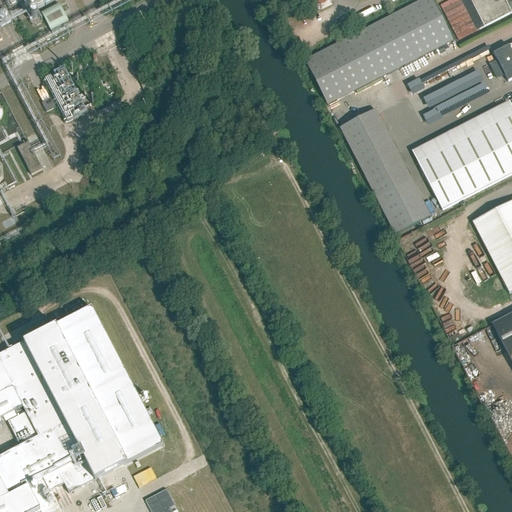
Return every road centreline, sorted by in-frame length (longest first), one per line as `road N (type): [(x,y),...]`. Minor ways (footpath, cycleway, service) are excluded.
road 1 (track): [(466,511),(280,159),(267,157),(0,295)]
road 2 (unknown): [(511,84),(432,130),(411,126),(394,97),(402,76),(511,18)]
